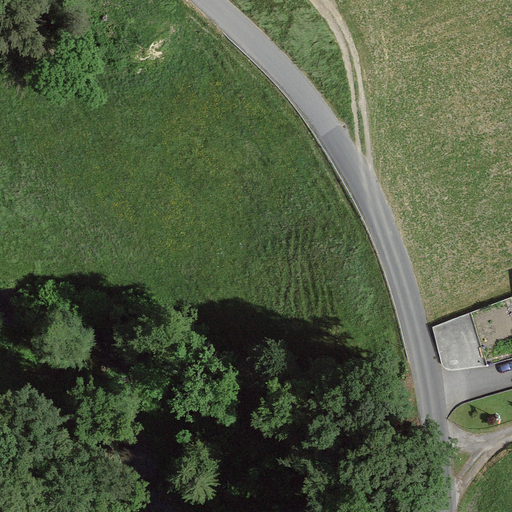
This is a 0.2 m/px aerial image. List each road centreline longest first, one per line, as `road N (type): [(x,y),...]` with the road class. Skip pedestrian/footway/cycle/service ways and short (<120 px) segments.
road 1 (tertiary): [(210,0),(326,126),(384,232),(427,378),(446,511)]
road 2 (track): [(363,190),(348,52),(317,0)]
